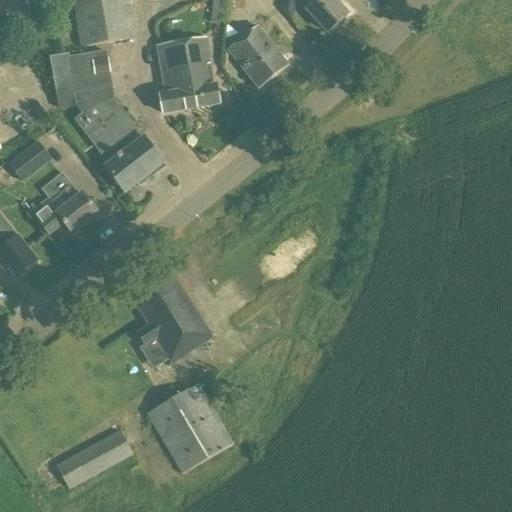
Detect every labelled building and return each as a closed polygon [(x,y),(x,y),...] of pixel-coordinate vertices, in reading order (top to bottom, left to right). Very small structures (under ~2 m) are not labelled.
[(74,0),(82,48),(135,40),(128,0),(74,0)] [(306,0),(312,6),(307,11),(328,34),(348,16),(337,5),(341,1),(339,0),(306,0)] [(381,0),(378,4),(391,19),(405,7),(399,0),(381,0)] [(258,90),(288,67),(258,28),(228,52),(258,90)] [(206,38),(156,47),(165,96),(160,96),(164,116),(220,106),(216,87),(214,87),(206,38)] [(115,101),(107,52),(70,58),(69,55),(49,58),(56,95),(73,92),(76,107),(82,115),(74,121),(108,167),(106,169),(125,194),(163,165),(144,140),(115,101)] [(299,75),(304,90),(321,85),(317,70),(299,75)] [(22,185),(52,162),(38,143),(8,166),(22,185)] [(78,198),(71,188),(72,187),(63,174),(41,191),(50,202),(48,204),(47,203),(32,214),(49,235),(63,224),(72,236),(99,215),(83,195),(78,198)] [(16,237),(7,226),(0,216),(0,265),(5,271),(8,269),(17,280),(38,263),(17,237),(16,237)] [(168,365),(211,335),(170,274),(132,300),(150,327),(138,335),(145,347),(153,342),(168,365)] [(181,476),(233,446),(198,386),(146,416),(181,476)] [(69,491),(134,456),(120,432),(56,467),(69,491)]
